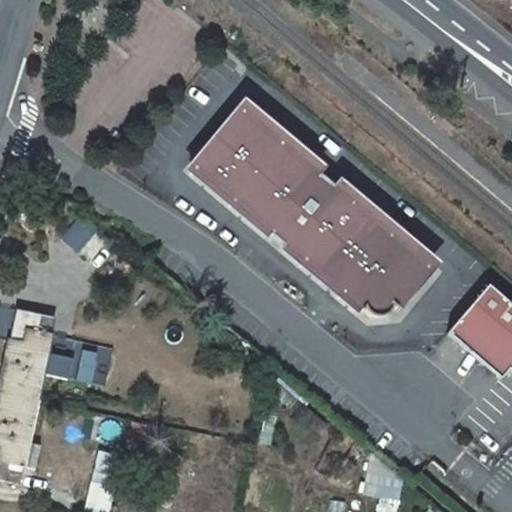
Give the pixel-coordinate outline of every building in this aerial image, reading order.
[(192,170),(363,312),(365,309),(365,311),(366,312),(369,315),(372,317),(374,318),(377,318),(379,318),(381,318),(383,318),(386,317),(388,315),(389,314),(391,311),(392,310),(393,308),(393,307),(396,309),(431,267),(242,110),(192,170)] [(28,207),(8,203),(5,218),(25,222),(28,207)] [(97,229),(81,216),(62,239),(78,252),(97,229)] [(447,334),(500,381),(509,371),(511,373),(511,307),(488,287),(447,334)] [(0,380),(0,393),(36,401),(42,376),(46,356),(43,356),(47,335),(50,335),(54,316),(15,308),(0,380)] [(71,361),(46,356),(42,376),(66,381),(71,361)] [(27,444),(36,401),(0,393),(0,480),(18,484),(22,468),(27,444)] [(39,447),(27,444),(22,468),(34,470),(39,447)] [(111,505),(122,458),(99,452),(87,499),(111,505)] [(403,480),(372,454),(363,495),(380,498),(398,502),(403,480)] [(396,511),(398,502),(380,498),(377,511),(396,511)] [(108,511),(111,505),(87,499),(84,511),(108,511)] [(327,502),(326,511),(343,511),(343,502),(327,502)]
